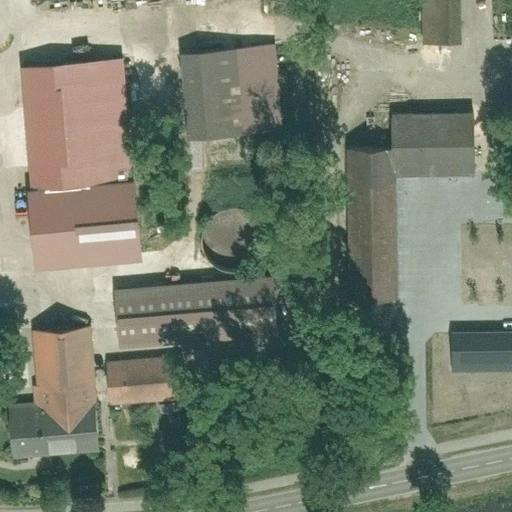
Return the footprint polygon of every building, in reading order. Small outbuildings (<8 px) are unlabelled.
[(453,40),(452,0),(415,0),(415,40),(453,40)] [(240,37),(175,43),(182,125),(247,119),(240,37)] [(113,53),(17,60),(27,203),(123,197),(113,53)] [(387,107),(389,168),(466,165),(464,104),(387,107)] [(511,207),(461,208),(462,292),(511,291),(511,207)] [(173,278),(126,281),(128,321),(175,318),(173,278)] [(501,297),(447,298),(447,362),(502,361),(501,297)] [(25,397),(84,391),(78,321),(18,326),(25,397)] [(155,351),(99,356),(102,397),(158,392),(155,351)] [(25,397),(0,399),(5,452),(89,444),(84,391),(25,397)]
